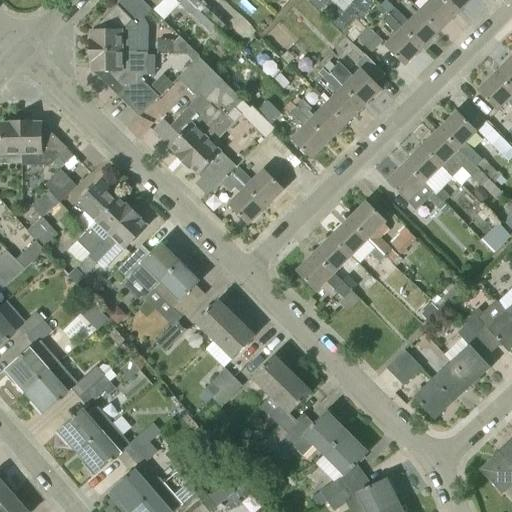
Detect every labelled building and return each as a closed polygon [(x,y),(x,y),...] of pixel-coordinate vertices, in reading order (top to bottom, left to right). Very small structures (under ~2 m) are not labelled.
[(141,0),(123,0),(117,6),(91,32),(91,52),(122,52),(136,52),(136,26),(152,10),(141,0)] [(150,0),(158,7),(164,0),(173,0),(210,35),(215,29),(185,0),(150,0)] [(216,28),(220,32),(227,25),(201,0),(185,0),(215,29),(216,28)] [(440,32),(458,14),(443,0),(430,0),(431,0),(420,12),(440,32)] [(443,0),(458,14),(471,0),(443,0)] [(394,8),(388,15),(422,49),(440,32),(420,12),(408,23),(402,18),(395,10),(394,8)] [(422,49),(388,15),(382,21),(396,35),(385,47),(405,67),(422,49)] [(367,27),(357,38),(372,52),(381,41),(367,27)] [(215,29),(210,35),(221,45),(226,39),(215,29)] [(179,38),(172,45),(172,54),(188,55),(192,51),(179,38)] [(172,42),(156,42),(156,54),(171,54),(172,42)] [(194,62),(198,58),(199,57),(192,51),(188,55),(187,56),(194,62)] [(92,72),(118,97),(139,117),(158,98),(140,80),(143,76),(147,76),(147,53),(136,53),(136,52),(122,52),(91,52),(92,72)] [(360,71),(353,78),(339,63),(334,67),(329,72),(344,87),(364,107),(382,90),(376,84),(384,76),(366,57),(365,58),(364,56),(355,65),(360,71)] [(511,57),(495,74),(511,91),(511,57)] [(194,62),(178,79),(208,109),(170,148),(184,162),(227,117),(235,109),(242,101),(198,58),(194,62)] [(329,72),(334,67),(330,62),(324,67),(329,72)] [(318,74),(323,79),(327,74),(322,70),(318,74)] [(329,72),(327,74),(323,79),(337,94),(326,105),(347,125),(364,107),(344,87),(329,72)] [(477,92),(497,112),(507,101),(511,106),(511,91),(495,74),(477,92)] [(163,75),(152,86),(161,95),(172,84),(163,75)] [(275,130),(271,125),(257,112),(252,107),(250,109),(242,101),(235,109),(242,116),(266,139),(275,130)] [(347,125),(326,105),(314,117),(309,112),(311,110),(302,101),(295,108),(289,102),(329,142),(347,125)] [(271,125),(281,115),(268,102),(257,112),(271,125)] [(303,128),(291,140),(311,160),(329,142),(289,102),(283,108),(289,114),(288,115),(297,124),(298,124),(303,128)] [(242,116),(235,109),(227,117),(234,124),(242,116)] [(440,129),(459,149),(477,167),(483,162),(465,144),(477,132),(457,112),(440,129)] [(198,176),(221,152),(214,145),(234,124),(227,117),(184,162),(198,176)] [(41,123),(21,124),(22,154),(21,166),(50,166),(53,162),(59,157),(67,149),(41,123)] [(0,125),(0,154),(22,154),(21,124),(2,124),(0,125)] [(511,148),(489,125),(480,135),(503,157),(511,148)] [(501,193),(476,168),(477,167),(459,149),(440,129),(422,147),(452,177),(461,169),(480,187),(481,187),(494,199),(501,193)] [(404,164),(424,184),(443,203),(449,197),(441,190),(452,179),(452,178),(452,177),(422,147),(404,164)] [(59,157),(66,164),(69,162),(73,157),(74,156),(67,149),(59,157)] [(59,157),(53,162),(60,169),(66,164),(59,157)] [(486,165),(479,171),(492,184),(500,176),(487,163),(486,165)] [(439,207),(443,203),(424,184),(404,164),(387,182),(416,211),(427,199),(437,209),(439,207)] [(266,208),(284,190),(264,170),(251,183),(238,169),(232,174),(266,208)] [(266,208),(232,174),(221,186),(229,194),(234,189),(239,194),(228,206),(248,226),(266,208)] [(100,181),(68,214),(86,232),(96,222),(119,199),(100,181)] [(50,191),(32,207),(17,218),(28,231),(42,219),(60,203),(50,191)] [(96,222),(86,232),(76,242),(91,256),(133,213),(119,199),(96,222)] [(383,225),(386,222),(366,202),(349,220),(369,240),(377,248),(386,257),(396,267),(402,261),(380,239),(389,230),(383,225)] [(449,209),(443,203),(439,207),(444,213),(449,209)] [(484,210),(478,215),(484,222),(490,217),(484,210)] [(147,227),(133,213),(91,256),(70,277),(77,284),(96,265),(118,243),(125,250),(147,227)] [(27,231),(36,241),(42,249),(57,235),(42,219),(28,231),(27,231)] [(351,257),(359,249),(369,240),(349,220),(331,237),(351,257)] [(498,224),(487,234),(482,229),(476,235),(493,253),(499,248),(511,237),(498,224)] [(415,240),(409,234),(394,249),(400,255),(415,240)] [(341,268),(351,257),(331,237),(314,255),(351,293),(359,285),(349,275),(341,268)] [(36,241),(15,260),(24,269),(44,251),(42,249),(36,241)] [(180,263),(161,244),(151,255),(142,246),(117,271),(126,280),(131,275),(149,294),(144,299),(144,300),(161,283),(180,263)] [(379,263),(386,257),(377,248),(371,255),(379,263)] [(24,269),(15,260),(6,251),(0,257),(0,286),(2,289),(25,270),(24,269)] [(344,300),(351,293),(314,255),(296,272),(316,293),(326,283),(344,300)] [(178,323),(182,318),(205,295),(196,286),(199,282),(180,263),(161,283),(144,300),(172,328),(178,323)] [(96,281),(85,292),(91,298),(102,287),(96,281)] [(459,294),(454,288),(436,306),(441,311),(459,294)] [(218,301),(196,324),(214,342),(237,319),(218,301)] [(511,347),(511,317),(506,312),(495,302),(477,319),(483,326),(475,333),(492,352),(501,344),(508,352),(509,352),(508,351),(511,347)] [(442,314),(432,305),(422,316),(431,324),(442,314)] [(19,330),(27,339),(45,323),(37,314),(19,330)] [(0,345),(15,332),(0,315),(0,345)] [(237,319),(214,342),(233,360),(255,337),(237,319)] [(34,348),(52,332),(45,323),(27,339),(34,348)] [(178,323),(172,328),(156,344),(165,352),(186,331),(178,323)] [(490,369),(491,369),(483,360),(492,352),(475,333),(474,334),(466,325),(457,334),(469,347),(451,364),(471,386),(489,369),(490,369)] [(117,347),(122,343),(113,331),(107,336),(117,347)] [(6,372),(7,372),(25,393),(49,372),(59,364),(47,349),(37,358),(31,350),(6,372)] [(405,351),(387,368),(397,378),(414,360),(405,351)] [(275,356),(252,379),(270,398),(293,374),(275,356)] [(397,378),(404,386),(422,369),(414,360),(397,378)] [(25,393),(43,413),(43,414),(68,393),(61,385),(71,377),(59,364),(49,372),(25,393)] [(453,402),(471,386),(451,364),(433,380),(453,402)] [(71,390),(79,399),(105,377),(97,367),(71,390)] [(213,400),(234,379),(225,370),(204,391),(213,400)] [(269,417),(279,427),(288,436),(295,428),(285,419),(289,416),(311,393),(293,374),(270,398),(280,407),(269,417)] [(87,408),(105,392),(108,395),(115,389),(105,377),(79,399),(87,408)] [(221,408),(242,387),(234,379),(213,400),(221,408)] [(453,402),(433,380),(414,398),(435,421),(436,420),(435,419),(453,402)] [(198,398),(206,405),(212,399),(204,392),(198,398)] [(78,453),(111,424),(97,408),(88,416),(83,411),(59,432),(78,453)] [(288,436),(276,448),(285,456),(293,448),(302,457),(314,445),(325,455),(347,433),(327,413),(315,426),(306,418),(295,428),(288,436)] [(78,453),(96,474),(123,451),(131,460),(150,444),(142,434),(130,445),(111,424),(78,453)] [(269,455),(276,448),(288,436),(279,427),(260,446),(269,455)] [(367,453),(366,452),(347,433),(325,455),(344,475),(367,453)] [(511,442),(500,453),(511,466),(511,442)] [(158,453),(150,444),(131,460),(139,469),(158,453)] [(511,485),(511,466),(500,453),(481,470),(480,470),(503,494),(511,485)] [(128,511),(131,511),(164,484),(159,479),(146,476),(142,479),(136,471),(111,492),(128,511)] [(240,476),(233,482),(242,493),(250,486),(240,476)] [(340,478),(320,492),(327,503),(347,488),(340,478)] [(0,506),(13,496),(0,481),(0,506)] [(387,481),(358,495),(366,511),(385,511),(399,505),(387,481)] [(216,508),(235,492),(227,483),(208,499),(216,508)] [(131,511),(174,511),(176,510),(177,511),(192,511),(202,504),(208,499),(200,489),(194,495),(182,505),(164,484),(131,511)] [(334,511),(345,504),(354,498),(353,497),(347,488),(327,503),(333,511),(334,511)] [(0,511),(27,511),(13,496),(0,506),(0,511)] [(202,504),(208,511),(211,511),(216,508),(208,499),(202,504)]
